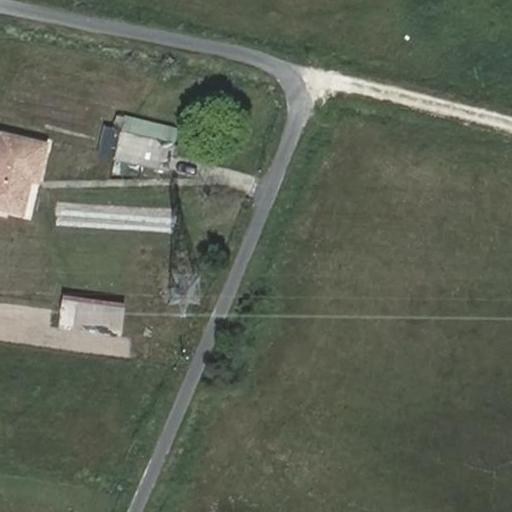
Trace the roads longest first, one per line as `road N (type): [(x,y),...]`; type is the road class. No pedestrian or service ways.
road 1 (unclassified): [(134,511),(300,103),(296,81),(277,66),(0,0)]
road 2 (track): [(296,81),(335,79),(511,121)]
